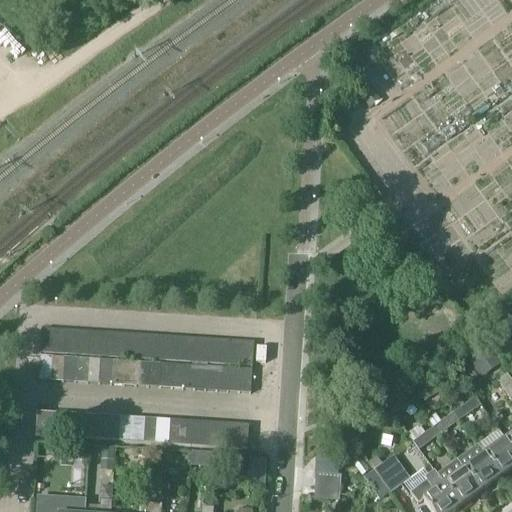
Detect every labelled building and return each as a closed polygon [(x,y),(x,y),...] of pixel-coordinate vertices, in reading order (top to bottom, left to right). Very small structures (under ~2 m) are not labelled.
[(351,79),(375,63),(367,52),(344,69),(351,79)] [(365,81),(354,89),(369,109),(380,101),(365,81)] [(40,355),(53,355),(54,331),(42,331),(40,355)] [(66,332),(54,331),(53,355),(64,356),(66,332)] [(66,332),(64,356),(76,357),(77,333),(66,332)] [(89,334),(77,333),(76,357),(88,358),(89,334)] [(89,334),(88,358),(99,358),(101,334),(89,334)] [(113,335),(101,334),(99,358),(111,359),(113,335)] [(113,335),(111,359),(123,360),(124,336),(113,335)] [(136,337),(124,336),(123,360),(134,361),(136,337)] [(136,337),(134,361),(146,361),(148,337),(136,337)] [(159,338),(148,337),(146,361),(158,362),(159,338)] [(158,362),(169,363),(171,339),(159,338),(158,362)] [(183,340),(171,339),(169,363),(181,364),(183,340)] [(194,340),(183,340),(181,364),(193,364),(194,340)] [(194,340),(193,364),(205,365),(206,341),(194,340)] [(205,365),(216,366),(218,342),(206,341),(205,365)] [(216,366),(228,367),(229,343),(218,342),(216,366)] [(228,367),(240,367),(241,343),(229,343),(228,367)] [(252,368),(254,344),(241,343),(240,367),(252,368)] [(467,362),(476,374),(497,359),(489,347),(467,362)] [(265,364),(266,349),(256,349),(256,364),(265,364)] [(38,382),(50,383),(51,359),(40,358),(38,382)] [(63,359),(51,359),(50,383),(62,383),(63,359)] [(62,383),(74,384),(75,360),(63,359),(62,383)] [(88,361),(75,360),(74,384),(86,385),(88,361)] [(100,362),(88,361),(86,385),(98,386),(100,362)] [(112,362),(100,362),(98,386),(110,386),(112,362)] [(123,363),(112,362),(110,386),(122,387),(123,363)] [(135,364),(123,363),(122,387),(134,388),(135,364)] [(147,365),(135,364),(134,388),(145,389),(147,365)] [(159,365),(147,365),(145,389),(158,389),(159,365)] [(173,366),(159,365),(158,389),(171,390),(173,366)] [(184,367),(173,366),(171,390),(182,391),(184,367)] [(184,367),(182,391),(194,392),(195,368),(184,367)] [(194,392),(205,392),(207,368),(195,368),(194,392)] [(205,392),(216,393),(217,382),(218,369),(207,368),(205,392)] [(229,370),(218,369),(217,382),(216,393),(227,394),(229,370)] [(227,394),(239,395),(240,371),(229,370),(227,394)] [(252,371),(240,371),(239,395),(250,395),(252,371)] [(511,384),(506,377),(497,383),(511,404),(511,384)] [(480,408),(475,399),(454,414),(459,423),(480,408)] [(49,414),(36,414),(35,438),(47,439),(49,414)] [(60,415),(49,414),(47,439),(59,439),(60,415)] [(428,422),(433,429),(439,437),(459,423),(454,414),(441,423),(436,416),(428,422)] [(73,416),(60,415),(59,439),(72,440),(73,416)] [(84,417),(73,416),(72,440),(83,441),(84,417)] [(96,418),(84,417),(83,441),(95,442),(96,418)] [(108,418),(96,418),(95,442),(107,442),(108,418)] [(121,419),(108,418),(107,442),(119,443),(121,419)] [(133,420),(121,419),(119,443),(132,444),(133,420)] [(132,444),(143,445),(145,421),(133,420),(132,444)] [(143,445),(156,445),(157,421),(145,421),(143,445)] [(170,422),(157,421),(156,445),(168,446),(170,422)] [(180,423),(170,422),(168,446),(179,447),(180,423)] [(180,423),(179,447),(190,448),(192,424),(180,423)] [(203,424),(192,424),(190,448),(202,448),(203,424)] [(202,448),(213,449),(214,425),(203,424),(202,448)] [(226,426),(214,425),(213,449),(224,450),(226,426)] [(226,426),(224,450),(235,451),(237,427),(226,426)] [(248,427),(237,427),(235,451),(247,451),(248,427)] [(439,437),(433,429),(412,444),(418,452),(439,437)] [(511,451),(505,442),(484,457),(500,479),(511,470),(511,451)] [(477,447),(456,462),(479,494),(500,479),(484,457),(477,447)] [(216,469),(217,456),(204,455),(204,469),(216,469)] [(373,472),(389,495),(390,495),(410,481),(393,458),(373,472)] [(36,479),(43,479),(44,460),(37,460),(36,479)] [(249,461),(247,490),(265,491),(266,462),(249,461)] [(456,462),(437,476),(435,477),(458,509),(479,494),(456,462)] [(435,477),(437,476),(434,472),(424,480),(426,483),(410,495),(418,506),(423,502),(429,511),(454,511),(458,509),(435,477)] [(388,495),(372,473),(362,480),(378,502),(388,495)] [(314,476),(314,489),(338,491),(339,478),(314,476)] [(338,491),(314,489),(313,501),(338,503),(338,491)] [(59,511),(61,499),(48,498),(46,511),(59,511)] [(110,511),(111,502),(101,502),(99,511),(110,511)]
